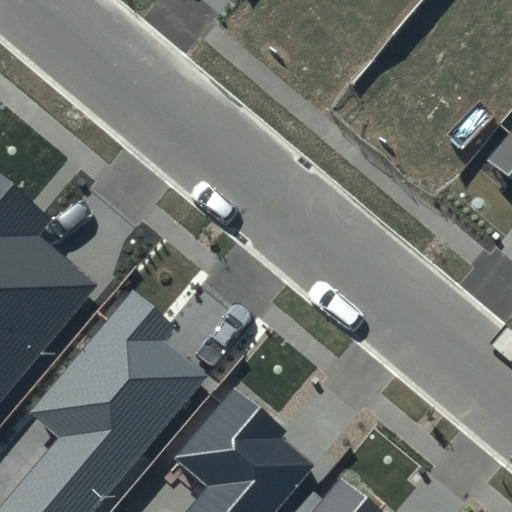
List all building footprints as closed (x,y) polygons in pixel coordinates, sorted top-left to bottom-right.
[(511,131),(486,162),(511,183),(511,131)] [(52,218),(0,174),(0,400),(96,285),(37,236),(52,218)] [(178,326),(133,289),(31,413),(60,438),(0,510),(0,511),(93,511),(206,376),(165,342),(178,326)] [(286,431),(233,386),(172,458),(205,486),(183,511),(273,511),(313,465),(280,438),(286,431)] [(385,511),(342,476),(311,511),(385,511)]
